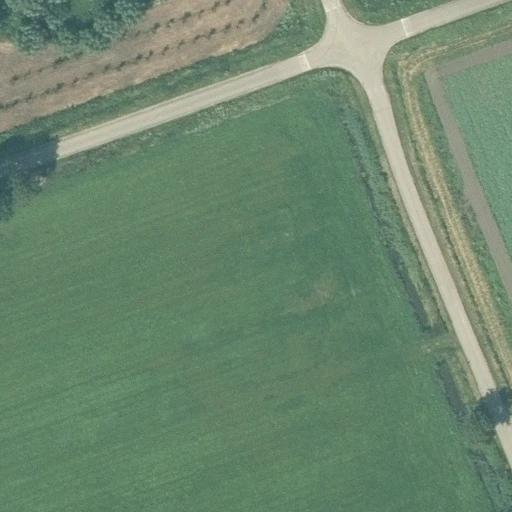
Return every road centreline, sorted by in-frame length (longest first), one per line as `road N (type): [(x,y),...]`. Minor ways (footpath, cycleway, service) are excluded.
road 1 (unclassified): [(511,446),(353,45)]
road 2 (tertiary): [(0,173),(353,45)]
road 3 (tertiary): [(483,0),(353,45)]
